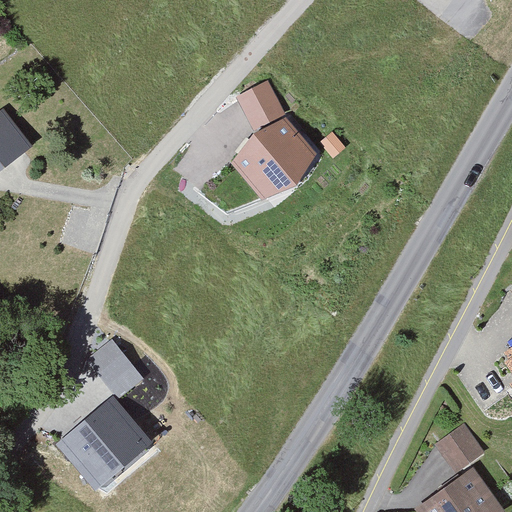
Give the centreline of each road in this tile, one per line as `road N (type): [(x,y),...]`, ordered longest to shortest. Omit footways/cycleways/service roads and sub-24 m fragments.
road 1 (tertiary): [(263,511),(511,95)]
road 2 (residential): [(20,184),(108,202),(144,180),(303,0)]
road 3 (residential): [(368,511),(511,228)]
